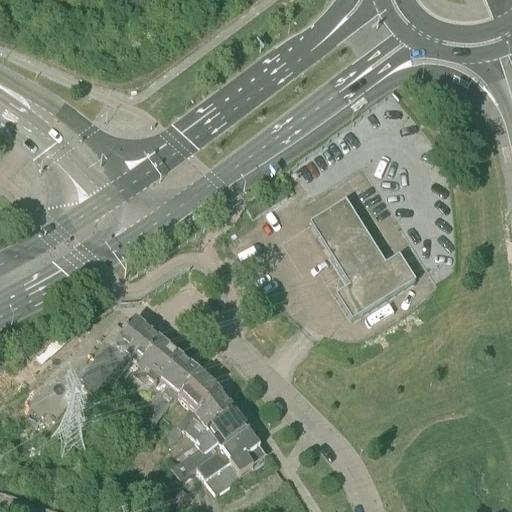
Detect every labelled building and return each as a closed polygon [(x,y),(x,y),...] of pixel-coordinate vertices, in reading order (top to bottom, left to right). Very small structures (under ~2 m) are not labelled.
[(252,223),(287,201),(280,191),(245,213),(252,223)] [(383,271),(343,207),(308,229),(348,293),(335,301),(350,327),(413,288),(398,262),(383,271)] [(128,371),(134,377),(159,347),(134,324),(111,352),(107,350),(85,375),(86,376),(75,390),(100,410),(119,389),(115,387),(128,371)] [(159,347),(134,377),(133,379),(143,388),(138,396),(145,402),(177,362),(170,356),(169,353),(166,350),(162,349),(159,347)] [(177,362),(145,402),(134,419),(153,433),(175,403),(196,377),(177,362)] [(196,377),(175,403),(188,415),(176,432),(183,438),(216,396),(196,377)] [(216,396),(183,438),(193,445),(232,417),(216,396)] [(232,417),(193,445),(195,448),(199,454),(180,467),(170,476),(180,488),(189,479),(196,474),(248,437),(232,417)] [(183,438),(176,432),(167,442),(174,449),(183,438)] [(248,437),(196,474),(208,491),(214,499),(218,496),(228,490),(252,472),(251,471),(265,461),(259,453),(248,437)] [(184,490),(167,504),(173,511),(182,511),(194,503),(184,490)]
